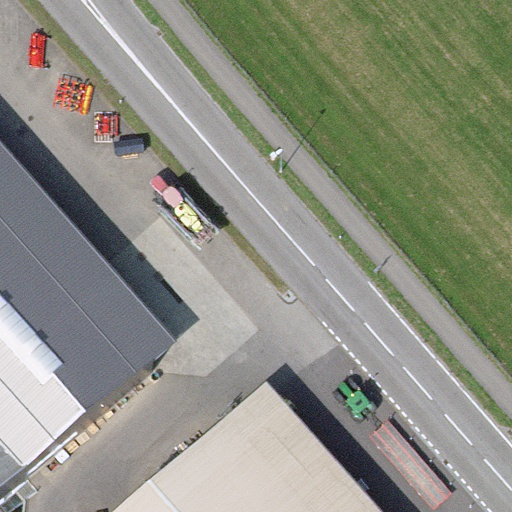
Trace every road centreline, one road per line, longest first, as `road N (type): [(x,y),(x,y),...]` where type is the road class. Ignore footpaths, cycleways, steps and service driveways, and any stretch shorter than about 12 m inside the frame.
road 1 (tertiary): [(511,487),(87,0)]
road 2 (unknown): [(87,511),(265,346)]
